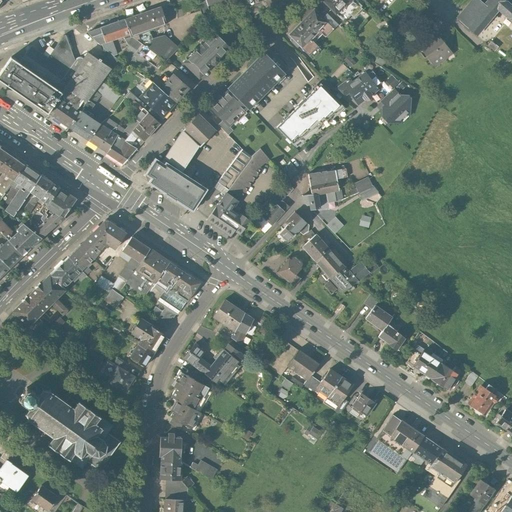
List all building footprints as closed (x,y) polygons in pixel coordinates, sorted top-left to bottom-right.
[(207,5),(205,0),(199,2),(203,14),(209,11),(207,5)] [(239,0),(228,0),(234,15),(247,10),(239,0)] [(322,0),(331,8),(339,16),(355,0),(354,0),(322,0)] [(480,0),(470,0),(457,18),(477,36),(499,10),(511,22),(511,4),(507,0),(486,0),(484,3),(480,0)] [(160,6),(124,18),(130,36),(137,34),(166,24),(160,6)] [(314,8),(301,21),(318,37),(322,34),(325,37),(334,28),(323,17),(314,8)] [(339,16),(331,8),(327,13),(338,24),(342,28),(346,23),(339,16)] [(200,10),(189,15),(193,27),(205,22),(200,10)] [(323,17),(334,28),(338,24),(327,13),(323,17)] [(439,20),(434,14),(424,21),(429,28),(431,26),(439,20)] [(130,36),(124,18),(99,27),(104,42),(111,39),(122,36),(123,38),(130,36)] [(301,21),(287,34),(308,54),(316,45),(314,43),(318,37),(301,21)] [(453,53),(431,26),(429,28),(414,40),(435,67),(453,53)] [(104,42),(99,27),(87,32),(98,44),(100,43),(104,42)] [(198,79),(230,48),(212,30),(181,61),(198,79)] [(8,58),(0,70),(0,81),(46,112),(60,92),(62,90),(73,60),(66,34),(62,36),(53,49),(48,57),(42,53),(30,46),(18,64),(8,58)] [(164,34),(152,38),(146,47),(162,59),(165,61),(178,47),(164,34)] [(130,36),(123,38),(127,45),(136,52),(142,44),(135,40),(130,36)] [(104,42),(100,43),(102,48),(113,55),(117,54),(111,39),(104,42)] [(498,47),(492,41),(487,45),(494,51),(498,47)] [(142,44),(136,52),(156,67),(162,59),(146,47),(142,44)] [(48,57),(53,49),(48,46),(42,53),(48,57)] [(284,72),(263,51),(228,86),(230,88),(249,107),(284,72)] [(76,58),(73,60),(62,90),(84,106),(95,90),(101,81),(110,69),(86,52),(81,58),(79,57),(76,58)] [(356,62),(349,55),(343,61),(350,67),(356,62)] [(344,97),(349,94),(358,106),(365,100),(366,101),(372,97),(372,95),(379,90),(364,71),(353,81),(350,78),(334,89),(344,97)] [(158,87),(175,102),(188,89),(171,73),(158,87)] [(392,76),(386,81),(393,89),(394,88),(399,83),(392,76)] [(95,90),(101,95),(109,101),(106,109),(109,112),(113,104),(120,95),(101,81),(95,90)] [(151,81),(137,96),(161,118),(175,102),(158,87),(151,81)] [(397,86),(402,90),(406,85),(402,81),(397,86)] [(290,156),(341,105),(320,84),(269,135),(290,156)] [(249,107),(230,88),(210,107),(223,120),(229,127),(249,107)] [(410,116),(409,96),(400,94),(394,88),(393,89),(380,101),(384,106),(382,107),(381,117),(387,123),(401,124),(410,116)] [(66,130),(84,106),(62,90),(60,92),(46,112),(44,116),(66,130)] [(101,95),(95,90),(84,106),(66,130),(86,143),(100,123),(87,115),(101,95)] [(126,99),(140,110),(142,108),(147,112),(145,105),(129,91),(123,97),(126,99)] [(131,130),(147,112),(142,108),(140,110),(123,128),(116,135),(123,140),(131,130)] [(159,123),(147,112),(131,130),(143,141),(159,123)] [(199,114),(182,129),(198,145),(214,130),(199,114)] [(86,143),(104,155),(116,135),(123,128),(107,117),(100,123),(86,143)] [(229,127),(223,120),(218,124),(228,135),(233,131),(229,127)] [(182,129),(160,163),(163,165),(165,162),(181,173),(187,164),(198,145),(182,129)] [(136,149),(143,141),(131,130),(123,140),(136,149)] [(104,155),(120,166),(136,149),(123,140),(116,135),(104,155)] [(11,181),(23,163),(0,147),(0,173),(1,174),(11,181)] [(251,157),(260,167),(269,159),(260,148),(250,156),(251,157)] [(228,189),(251,157),(250,156),(241,149),(217,182),(222,185),(228,189)] [(228,189),(226,192),(239,201),(261,168),(260,167),(251,157),(228,189)] [(160,163),(155,159),(145,173),(151,177),(148,182),(191,211),(206,189),(181,173),(165,162),(163,165),(160,163)] [(293,162),(284,168),(290,177),(298,171),(293,162)] [(27,193),(40,175),(23,163),(11,181),(23,190),(27,193)] [(308,173),(311,195),(318,195),(325,193),(338,191),(338,189),(335,170),(326,171),(326,170),(308,173)] [(390,189),(374,171),(367,177),(354,183),(356,188),(349,191),(351,195),(358,193),(362,201),(378,193),(381,197),(390,189)] [(11,181),(1,174),(0,175),(0,194),(1,195),(11,181)] [(27,193),(37,199),(50,182),(40,175),(27,193)] [(44,206),(58,187),(50,182),(37,199),(41,202),(39,204),(41,206),(37,212),(41,215),(42,212),(45,207),(44,206)] [(62,218),(75,200),(58,187),(44,206),(45,207),(47,209),(62,218)] [(273,202),(284,212),(289,206),(282,200),(286,195),(278,188),(269,198),(273,202)] [(338,191),(325,193),(327,202),(336,201),(343,198),(341,188),(338,189),(338,191)] [(11,216),(27,193),(23,190),(22,191),(18,189),(3,210),(11,216)] [(226,192),(206,221),(230,237),(233,231),(239,235),(249,220),(238,213),(241,209),(236,205),(239,201),(226,192)] [(307,195),(302,196),(302,202),(306,206),(309,206),(310,210),(320,208),(318,195),(311,195),(307,195)] [(260,216),(270,226),(284,212),(273,202),(260,216)] [(63,219),(62,218),(47,209),(46,211),(49,214),(44,218),(43,216),(45,214),(42,212),(41,215),(38,218),(40,221),(30,231),(39,238),(56,223),(57,224),(63,219)] [(290,222),(279,234),(286,240),(290,235),(292,237),(298,230),(306,222),(294,211),(286,219),(290,222)] [(371,217),(362,215),(359,225),(368,228),(371,217)] [(0,233),(6,240),(9,237),(7,235),(11,231),(0,220),(0,219),(0,233)] [(125,233),(107,221),(102,221),(77,245),(92,259),(102,246),(104,248),(106,245),(113,250),(125,233)] [(306,222),(298,230),(302,235),(308,231),(308,225),(306,222)] [(39,238),(30,231),(20,223),(14,230),(15,231),(9,237),(6,240),(5,241),(21,256),(39,238)] [(311,229),(308,231),(302,235),(295,239),(299,244),(314,235),(311,229)] [(316,234),(301,247),(314,261),(328,248),(316,234)] [(148,248),(130,236),(120,251),(138,263),(148,248)] [(21,256),(5,241),(2,244),(0,242),(0,260),(8,269),(21,256)] [(92,259),(77,245),(66,256),(81,271),(85,266),(92,259)] [(332,245),(328,248),(314,261),(329,279),(343,266),(347,262),(332,245)] [(138,263),(133,270),(153,283),(168,262),(169,261),(149,247),(148,248),(138,263)] [(133,270),(138,263),(120,251),(119,256),(127,262),(118,276),(126,281),(133,270)] [(63,289),(81,271),(66,256),(48,274),(63,289)] [(287,257),(276,273),(294,286),(300,278),(296,275),(303,266),(302,263),(295,257),(292,257),(290,260),(287,257)] [(90,269),(99,278),(101,276),(104,270),(92,259),(85,266),(89,270),(90,269)] [(364,266),(368,272),(377,265),(372,259),(364,266)] [(0,276),(8,269),(0,260),(0,276)] [(348,272),(343,266),(329,279),(337,288),(341,292),(368,272),(364,266),(361,261),(348,272)] [(199,283),(168,262),(153,283),(163,290),(169,282),(190,296),(199,283)] [(89,270),(85,266),(81,271),(94,284),(99,278),(90,269),(89,270)] [(144,296),(153,283),(133,270),(126,281),(125,282),(144,296)] [(63,289),(48,274),(35,287),(23,299),(10,312),(26,328),(37,318),(43,312),(50,305),(56,299),(65,291),(63,289)] [(113,284),(101,276),(99,278),(94,284),(107,294),(110,288),(113,284)] [(126,281),(118,276),(113,284),(110,288),(111,290),(117,294),(118,293),(125,282),(126,281)] [(331,294),(337,288),(329,279),(322,285),(331,294)] [(169,282),(163,290),(170,295),(172,293),(186,302),(190,296),(169,282)] [(117,294),(111,290),(104,301),(116,309),(123,298),(117,294)] [(56,299),(50,305),(56,310),(62,316),(67,311),(56,299)] [(244,313),(224,300),(212,318),(233,333),(244,313)] [(345,307),(341,303),(334,311),(338,315),(345,307)] [(364,319),(382,332),(388,324),(393,317),(375,304),(364,319)] [(175,315),(165,308),(156,321),(167,328),(175,315)] [(62,316),(56,310),(49,317),(43,312),(37,318),(49,329),(62,316)] [(244,313),(233,333),(231,338),(239,345),(253,319),(244,313)] [(152,355),(165,335),(139,319),(129,334),(138,340),(136,344),(152,355)] [(405,339),(388,324),(382,332),(378,338),(397,351),(405,339)] [(92,345),(89,342),(83,350),(86,353),(92,345)] [(281,375),(286,367),(298,350),(287,342),(269,368),(281,375)] [(152,355),(136,344),(127,358),(144,368),(152,355)] [(205,351),(196,344),(183,360),(192,367),(200,358),(205,351)] [(228,344),(223,350),(238,362),(240,363),(245,357),(228,344)] [(238,362),(223,350),(210,366),(203,375),(214,383),(218,378),(222,381),(238,362)] [(318,364),(298,350),(286,367),(306,381),(310,375),(318,364)] [(430,379),(441,363),(423,351),(412,367),(430,379)] [(117,357),(112,364),(125,372),(129,365),(117,357)] [(203,375),(210,366),(200,358),(192,367),(196,370),(203,375)] [(112,364),(106,360),(99,371),(108,377),(105,383),(123,394),(134,377),(129,374),(128,371),(125,372),(112,364)] [(441,363),(430,379),(449,392),(460,377),(457,375),(460,370),(454,367),(452,370),(441,363)] [(341,377),(330,369),(320,383),(315,390),(327,398),(341,377)] [(203,375),(196,370),(191,378),(209,389),(214,383),(203,375)] [(191,378),(179,371),(171,386),(175,388),(170,397),(175,400),(196,411),(209,389),(191,378)] [(478,376),(471,372),(464,382),(471,386),(478,376)] [(315,390),(320,383),(310,375),(306,381),(303,385),(314,392),(315,390)] [(353,385),(341,377),(327,398),(339,406),(344,399),(353,385)] [(292,384),(285,379),(281,384),(289,389),(292,384)] [(498,398),(480,385),(467,403),(485,416),(498,398)] [(25,414),(27,420),(43,431),(39,436),(43,439),(48,443),(83,468),(87,461),(94,466),(100,471),(120,443),(113,437),(107,433),(112,426),(78,402),(72,398),(68,395),(64,401),(49,390),(42,391),(38,396),(26,387),(21,393),(17,399),(29,408),(25,414)] [(287,392),(281,389),(277,395),(283,399),(287,397),(287,392)] [(376,404),(361,393),(352,407),(367,417),(376,404)] [(344,399),(339,406),(335,411),(339,414),(348,402),(344,399)] [(196,411),(175,400),(169,411),(172,413),(169,418),(171,419),(182,425),(191,431),(200,414),(196,411)] [(511,415),(505,410),(496,424),(511,434),(511,415)] [(383,431),(391,437),(401,421),(393,416),(383,431)] [(182,425),(171,419),(168,423),(179,430),(182,425)] [(411,453),(423,436),(401,421),(391,437),(389,439),(411,453)] [(308,441),(313,445),(322,433),(314,428),(315,426),(310,422),(303,433),(311,438),(308,441)] [(377,439),(383,431),(378,427),(372,435),(377,439)] [(252,433),(246,429),(242,435),(248,439),(252,433)] [(160,462),(179,463),(181,439),(173,438),(173,434),(167,434),(167,438),(159,437),(158,458),(160,458),(160,462)] [(442,449),(423,436),(411,453),(409,455),(416,459),(413,463),(419,467),(423,462),(427,465),(430,467),(442,449)] [(370,452),(398,471),(407,457),(378,439),(370,452)] [(455,484),(467,467),(442,449),(430,467),(455,484)] [(12,463),(6,460),(0,468),(0,484),(2,481),(17,491),(27,476),(11,464),(12,463)] [(197,465),(192,462),(189,467),(213,481),(218,471),(200,460),(197,465)] [(179,463),(160,462),(158,480),(166,481),(180,481),(180,474),(181,464),(179,463)] [(455,484),(430,467),(427,465),(424,469),(436,477),(422,497),(439,508),(455,484)] [(184,479),(180,474),(180,481),(187,489),(194,484),(187,476),(184,479)] [(480,511),(496,491),(481,480),(469,495),(474,499),(473,501),(475,503),(469,511),(470,511),(480,511)] [(180,481),(166,481),(165,499),(183,500),(186,500),(187,489),(180,481)] [(57,497),(41,485),(31,499),(48,510),(57,497)] [(511,511),(511,498),(502,511),(511,511)] [(165,499),(163,499),(162,511),(182,511),(183,500),(165,499)] [(331,500),(328,508),(338,511),(341,505),(331,500)] [(79,511),(83,507),(78,503),(72,511),(79,511)]
